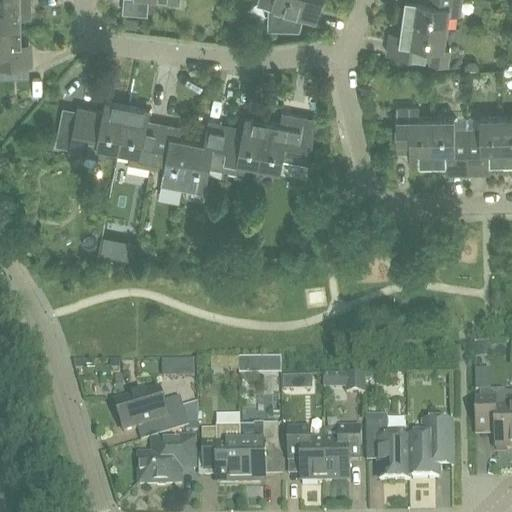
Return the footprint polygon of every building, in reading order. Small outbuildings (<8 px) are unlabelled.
[(0,0),(0,29),(19,29),(19,8),(29,8),(29,0),(0,0)] [(319,0),(259,0),(259,5),(262,6),(262,7),(268,8),(268,30),(300,31),(303,18),(314,21),(319,0)] [(405,0),(402,20),(446,26),(447,14),(459,16),(461,0),(405,0)] [(446,26),(402,20),(400,41),(387,39),(386,53),(429,59),(429,63),(448,66),(450,49),(443,48),(446,26)] [(19,29),(0,29),(0,64),(31,64),(30,50),(20,51),(19,29)] [(412,79),(422,89),(430,81),(420,71),(412,79)] [(102,111),(77,105),(68,150),(103,157),(106,145),(118,148),(126,104),(104,99),(102,111)] [(128,161),(150,166),(159,120),(147,118),(149,108),(126,104),(118,148),(130,150),(128,161)] [(410,157),(410,162),(432,161),(431,118),(419,118),(419,106),(395,106),(397,150),(406,150),(407,157),(410,157)] [(282,111),(280,122),(266,119),(257,163),(280,168),(282,157),(308,162),(317,118),(282,111)] [(245,161),(257,163),(266,119),(245,115),(243,126),(230,123),(221,168),(243,172),(245,161)] [(479,117),(466,117),(467,172),(481,172),(480,160),(501,160),(501,116),(479,117)] [(511,116),(501,116),(501,160),(511,159),(511,116)] [(453,117),(431,118),(432,161),(453,160),(453,173),(467,172),(466,117),(453,117)] [(161,178),(182,183),(191,138),(171,134),(173,123),(159,120),(150,166),(163,168),(161,178)] [(205,141),(191,138),(182,183),(205,187),(209,165),(221,168),(230,123),(217,121),(217,122),(209,121),(205,141)] [(136,242),(120,239),(117,257),(133,260),(136,242)] [(227,359),(227,371),(240,371),(240,359),(227,359)] [(240,371),(240,374),(281,374),(281,359),(240,359),(240,371)] [(194,377),(194,361),(179,362),(179,377),(194,377)] [(366,373),(346,373),(346,392),(366,392),(366,373)] [(385,389),(407,388),(406,374),(384,375),(385,389)] [(298,389),(298,376),(284,377),(284,390),(298,389)] [(158,390),(114,404),(123,433),(138,428),(158,422),(162,435),(187,428),(188,427),(196,425),(196,424),(193,414),(185,417),(183,408),(165,414),(162,403),(158,390)] [(503,391),(479,391),(480,438),(495,437),(495,449),(511,448),(511,392),(506,393),(503,391)] [(436,437),(408,438),(409,480),(409,478),(438,477),(438,467),(452,467),(452,446),(451,422),(436,423),(436,437)] [(379,480),(409,480),(408,438),(407,438),(407,440),(379,440),(379,424),(365,424),(366,450),(378,450),(379,480)] [(277,425),(253,425),(253,427),(239,428),(240,443),(240,483),(264,482),(264,455),(278,455),(277,425)] [(201,430),(202,456),(216,456),(216,483),(240,483),(240,443),(239,428),(216,428),(216,430),(201,430)] [(348,460),(360,460),(360,429),(338,430),(338,431),(324,431),(323,441),(324,441),(325,481),(349,481),(348,460)] [(300,430),(288,430),(288,462),(300,461),(300,482),(325,481),(324,441),(323,441),(300,441),(300,430)] [(139,457),(139,485),(180,484),(180,466),(194,466),(193,436),(178,437),(178,442),(152,442),(152,456),(139,457)]
